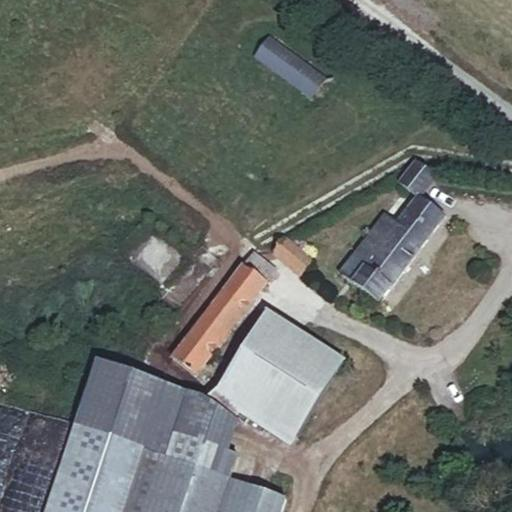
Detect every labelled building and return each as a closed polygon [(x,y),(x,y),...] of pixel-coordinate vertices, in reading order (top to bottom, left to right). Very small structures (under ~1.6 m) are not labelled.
[(326,86),(270,45),(256,63),(313,105),(326,86)] [(391,225),(388,223),(346,283),(384,309),(446,220),(422,204),(438,181),(418,167),(402,190),(411,197),(420,203),(401,231),(391,225)] [(391,225),(401,231),(420,203),(411,197),(391,225)] [(286,249),(275,264),(303,284),(314,268),(286,249)] [(174,363),(198,381),(266,289),(254,280),(249,288),(236,279),(174,363)] [(347,365),(269,315),(219,392),(202,406),(236,428),(240,420),(291,452),(347,365)] [(175,439),(168,461),(214,476),(221,453),(175,439)] [(129,511),(147,455),(117,445),(95,511),(129,511)] [(147,455),(129,511),(218,511),(228,480),(214,476),(168,461),(147,455)] [(228,480),(218,511),(284,511),(289,499),(228,480)]
